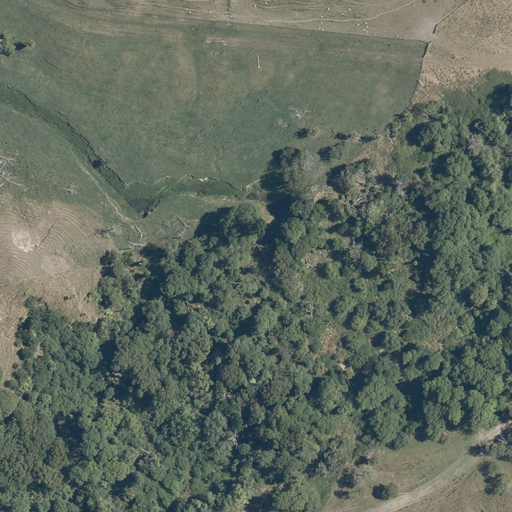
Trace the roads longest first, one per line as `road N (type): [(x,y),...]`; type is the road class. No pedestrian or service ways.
road 1 (track): [(39,0),(93,33),(166,44),(511,60)]
road 2 (track): [(511,439),(346,473),(250,511)]
